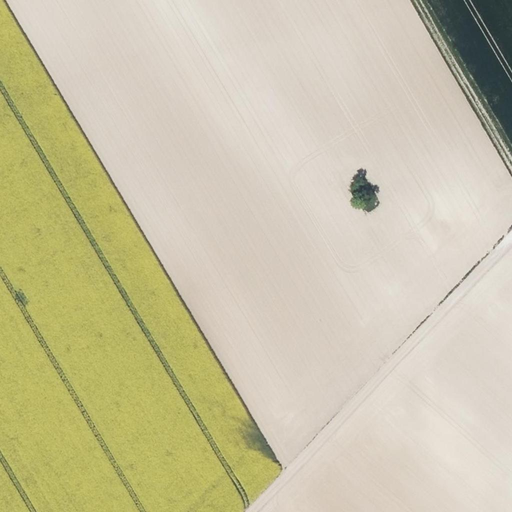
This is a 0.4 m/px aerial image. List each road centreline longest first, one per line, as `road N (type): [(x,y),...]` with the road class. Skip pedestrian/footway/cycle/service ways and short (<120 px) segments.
road 1 (track): [(511,243),(256,511)]
road 2 (track): [(422,0),(511,151)]
